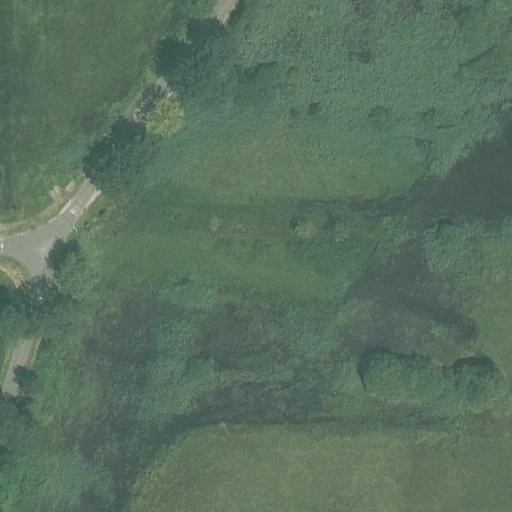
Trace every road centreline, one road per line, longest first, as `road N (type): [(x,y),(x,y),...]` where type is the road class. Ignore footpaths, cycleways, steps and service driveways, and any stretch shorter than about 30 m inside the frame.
road 1 (unclassified): [(52,249),(229,0)]
road 2 (unclassified): [(0,418),(52,249)]
